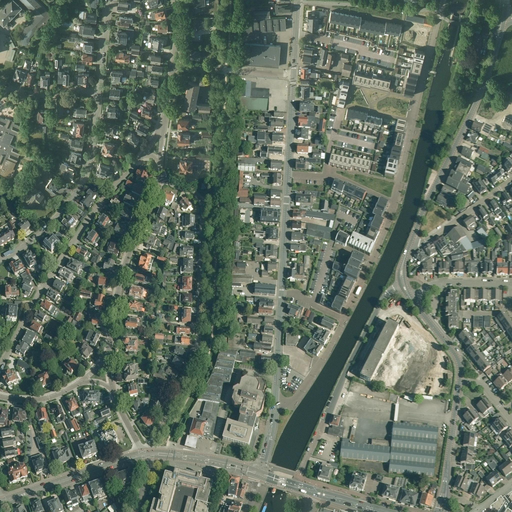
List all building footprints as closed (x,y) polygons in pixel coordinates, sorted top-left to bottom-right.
[(4,0),(2,2),(1,2),(0,2),(0,22),(1,22),(4,25),(8,29),(12,25),(8,21),(17,11),(21,15),(25,11),(21,8),(21,7),(13,0),(4,0)] [(21,32),(18,42),(28,45),(30,38),(41,26),(41,27),(42,27),(43,27),(44,27),(45,27),(46,27),(47,26),(48,26),(48,25),(49,24),(49,23),(49,22),(49,21),(48,20),(48,19),(51,16),(35,0),(20,0),(37,16),(21,32)] [(93,8),(97,8),(97,6),(98,2),(98,0),(85,0),(86,0),(85,5),(88,5),(93,6),(93,8)] [(127,10),(130,10),(131,3),(128,3),(119,2),(118,4),(117,9),(118,9),(117,11),(122,12),(122,9),(127,10)] [(79,18),(83,18),(86,19),(91,20),(91,22),(95,23),(96,20),(97,13),(90,12),(90,11),(87,11),(80,10),(79,18)] [(166,13),(164,12),(163,10),(155,12),(152,12),(153,15),(156,15),(156,18),(162,16),(162,19),(165,18),(165,16),(166,15),(166,13)] [(270,18),(270,11),(251,11),(251,19),(270,18)] [(433,21),(411,15),(407,14),(405,20),(432,26),(433,21)] [(118,24),(128,25),(129,21),(132,21),(133,18),(120,16),(119,20),(116,19),(116,23),(118,24)] [(244,27),(243,40),(259,39),(258,31),(286,30),(285,18),(245,20),(245,27),(244,27)] [(193,28),(207,29),(208,21),(194,20),(193,28)] [(163,32),(167,32),(167,30),(167,23),(158,23),(155,23),(155,26),(158,27),(158,30),(163,30),(163,32)] [(91,26),(80,24),(79,29),(84,30),(83,34),(93,36),(94,31),(95,31),(95,29),(94,28),(91,27),(91,26)] [(126,28),(126,32),(121,32),(122,30),(121,29),(118,29),(118,30),(117,31),(117,32),(115,31),(115,35),(117,35),(117,36),(116,36),(115,41),(116,41),(116,43),(120,44),(120,41),(126,42),(127,36),(133,36),(134,29),(126,28)] [(483,28),(482,34),(489,36),(490,30),(483,28)] [(474,32),(472,38),(470,37),(469,43),(471,43),(470,46),(479,49),(482,37),(481,37),(482,35),(479,34),(479,33),(474,32)] [(151,47),(162,48),(163,43),(165,43),(166,39),(163,39),(155,37),(155,38),(150,37),(149,41),(151,41),(151,47)] [(80,49),(83,50),(82,50),(92,51),(94,42),(87,41),(87,40),(84,40),(83,46),(80,46),(80,49)] [(245,43),(244,49),(243,64),(261,65),(277,67),(279,65),(281,46),(259,44),(245,43)] [(204,56),(205,51),(210,51),(210,48),(201,47),(201,50),(200,50),(200,51),(191,50),(190,58),(199,59),(200,55),(204,56)] [(117,53),(116,56),(116,57),(115,59),(116,59),(116,60),(125,61),(125,60),(129,61),(129,55),(126,54),(123,54),(123,52),(120,52),(120,53),(117,53)] [(82,62),(91,63),(92,62),(92,61),(91,60),(92,56),(87,55),(87,54),(83,53),(82,62)] [(160,62),(162,63),(163,59),(160,58),(161,56),(155,55),(152,54),(152,55),(149,54),(149,58),(151,58),(151,61),(160,62)] [(329,54),(326,67),(332,68),(335,55),(329,54)] [(303,56),(302,62),(310,63),(313,64),(314,58),(311,57),(303,56)] [(146,71),(161,72),(162,66),(153,65),(147,64),(146,71)] [(342,71),(341,75),(349,76),(350,73),(352,66),(344,64),(342,71)] [(310,77),(310,75),(310,73),(308,72),(308,68),(301,68),(301,76),(308,77),(310,77)] [(13,78),(21,81),(24,72),(17,69),(13,78)] [(32,84),(33,84),(35,74),(32,74),(33,71),(31,70),(30,73),(29,73),(26,82),(29,83),(29,84),(32,84)] [(63,82),(68,83),(68,73),(68,71),(59,70),(58,73),(58,81),(63,82)] [(409,70),(407,76),(417,78),(418,72),(419,73),(420,72),(409,70)] [(45,85),(49,85),(50,74),(50,71),(46,71),(46,74),(41,74),(41,80),(38,80),(38,84),(41,84),(40,85),(45,85)] [(123,72),(112,71),(111,72),(111,73),(112,74),(112,75),(112,79),(112,82),(116,82),(116,80),(122,80),(122,76),(125,76),(125,72),(123,72)] [(79,73),(78,79),(78,82),(84,82),(84,83),(88,83),(89,81),(91,81),(92,77),(89,77),(89,74),(83,73),(84,72),(82,72),(82,73),(79,73)] [(154,86),(157,87),(157,85),(158,85),(158,84),(160,83),(160,81),(159,80),(158,80),(159,77),(148,76),(148,79),(146,79),(146,83),(146,84),(150,85),(150,83),(154,84),(154,86)] [(183,106),(194,108),(199,82),(205,82),(205,78),(193,76),(192,81),(189,81),(183,106)] [(407,76),(406,81),(415,84),(417,78),(407,76)] [(343,81),(341,89),(347,90),(349,82),(343,81)] [(406,81),(405,87),(414,89),(415,84),(406,81)] [(239,110),(268,112),(269,90),(251,89),(251,84),(241,83),(239,110)] [(301,87),(300,96),(307,97),(309,97),(310,88),(307,88),(301,87)] [(405,87),(403,93),(412,96),(414,89),(405,87)] [(110,97),(119,98),(119,91),(123,91),(123,89),(111,88),(110,97)] [(149,103),(154,104),(155,105),(157,98),(156,98),(157,94),(153,93),(148,92),(145,92),(144,96),(147,96),(146,100),(150,101),(149,103)] [(339,97),(337,105),(343,106),(345,98),(339,97)] [(507,101),(503,98),(498,108),(503,111),(508,101),(507,101)] [(75,103),(74,114),(76,115),(80,115),(85,115),(86,109),(84,108),(84,106),(80,106),(80,108),(77,108),(77,104),(75,103)] [(56,112),(55,115),(63,116),(63,113),(63,112),(65,112),(65,109),(63,109),(63,104),(57,104),(56,109),(56,112)] [(107,110),(108,110),(108,111),(108,115),(108,117),(117,118),(117,116),(118,111),(121,112),(121,108),(118,108),(118,107),(115,107),(115,106),(113,106),(113,107),(108,106),(108,107),(107,108),(107,110)] [(146,117),(150,118),(150,116),(151,116),(152,115),(153,113),(152,112),(152,111),(152,109),(143,106),(143,107),(141,106),(140,109),(143,110),(142,113),(146,115),(146,117)] [(36,115),(36,119),(38,119),(38,123),(42,123),(43,120),(44,120),(44,123),(48,124),(48,120),(49,109),(39,109),(38,115),(36,115)] [(0,162),(2,164),(2,163),(3,164),(0,172),(0,173),(11,179),(15,169),(13,169),(16,163),(16,161),(17,161),(18,158),(18,157),(19,155),(20,155),(21,151),(22,149),(10,144),(14,134),(17,135),(18,133),(20,129),(21,126),(14,123),(15,122),(12,121),(12,120),(8,119),(6,118),(5,119),(0,117),(0,162)] [(299,125),(298,127),(305,128),(310,128),(311,122),(315,122),(319,126),(319,128),(318,133),(325,134),(325,131),(326,122),(313,118),(307,117),(307,120),(304,119),(299,118),(299,125)] [(511,124),(511,120),(505,117),(502,121),(501,124),(503,126),(503,127),(507,129),(507,128),(509,129),(511,126),(511,124)] [(178,126),(188,127),(190,127),(190,126),(191,126),(192,119),(178,118),(178,119),(177,119),(177,121),(177,122),(178,122),(178,126)] [(75,126),(74,128),(84,129),(84,127),(83,127),(84,123),(78,122),(75,122),(74,122),(75,119),(70,119),(70,121),(73,122),(73,124),(74,125),(75,126)] [(137,131),(141,133),(142,131),(145,132),(147,128),(149,125),(140,120),(139,120),(137,119),(135,123),(138,124),(136,127),(139,129),(137,131)] [(397,122),(396,128),(405,130),(407,125),(397,122)] [(482,130),(487,132),(489,129),(486,128),(475,122),(471,130),(480,134),(482,130)] [(105,131),(106,132),(106,134),(109,134),(109,132),(115,133),(117,133),(118,125),(116,124),(107,123),(107,127),(106,127),(106,128),(105,129),(105,131)] [(394,133),(394,134),(405,136),(404,136),(405,130),(396,128),(395,133),(394,133)] [(298,131),(298,140),(308,140),(308,131),(308,130),(305,129),(304,131),(298,131)] [(130,144),(134,146),(135,144),(138,141),(137,141),(139,139),(134,135),(135,135),(132,133),(130,131),(128,135),(130,136),(127,139),(132,142),(130,144)] [(179,143),(184,144),(184,142),(189,142),(189,138),(192,138),(193,133),(178,133),(178,142),(179,142),(179,143)] [(470,133),(466,141),(470,143),(471,142),(474,144),(476,144),(477,141),(476,140),(477,138),(474,136),(474,135),(470,133)] [(257,137),(257,143),(257,145),(259,145),(264,145),(267,146),(272,146),(272,144),(272,143),(274,143),(275,144),(276,144),(277,143),(282,143),(283,135),(273,135),(258,134),(257,137)] [(394,134),(392,139),(404,142),(405,136),(394,134)] [(68,147),(70,148),(81,150),(82,145),(83,145),(84,141),(83,141),(74,140),(70,139),(70,140),(69,140),(68,147)] [(391,144),(391,145),(403,147),(404,142),(392,139),(394,140),(392,145),(391,144)] [(102,150),(102,151),(107,152),(107,155),(111,156),(112,153),(113,148),(117,148),(118,144),(114,144),(114,143),(111,143),(111,142),(108,142),(105,142),(104,147),(103,147),(102,148),(102,150)] [(297,145),(297,154),(308,154),(308,146),(297,145)] [(390,150),(401,153),(403,147),(391,145),(390,150)] [(464,147),(461,154),(470,159),(473,152),(464,147)] [(390,150),(388,156),(400,159),(401,153),(390,150)] [(71,161),(76,162),(75,165),(79,166),(80,163),(81,159),(80,159),(81,154),(73,151),(73,152),(71,151),(68,160),(71,160),(71,161)] [(388,162),(399,165),(400,159),(388,156),(391,157),(389,162),(388,162)] [(197,171),(198,171),(198,165),(192,165),(192,161),(195,161),(195,158),(188,158),(188,157),(185,157),(185,160),(180,160),(180,170),(179,173),(185,173),(185,170),(192,171),(193,172),(196,172),(197,171)] [(296,163),(296,170),(305,170),(308,170),(309,164),(309,163),(318,164),(319,159),(306,159),(305,163),(296,163)] [(466,178),(469,173),(470,172),(469,172),(473,166),(459,159),(456,165),(456,166),(453,172),(452,171),(450,174),(449,177),(450,177),(446,185),(467,196),(472,191),(470,189),(471,187),(467,185),(469,180),(466,178)] [(507,173),(511,170),(506,162),(504,164),(505,166),(503,167),(507,173)] [(75,169),(69,166),(69,165),(66,163),(65,164),(62,163),(60,168),(65,170),(63,174),(64,174),(63,177),(69,179),(70,177),(72,178),(72,177),(73,177),(74,175),(73,174),(75,169)] [(101,173),(112,177),(113,172),(111,172),(112,167),(109,167),(110,166),(100,163),(99,168),(98,168),(97,172),(97,174),(101,176),(101,173)] [(256,173),(256,166),(239,165),(238,172),(256,173)] [(144,183),(144,182),(145,180),(146,181),(148,176),(147,175),(148,173),(140,170),(139,173),(138,173),(136,176),(137,177),(137,179),(136,182),(139,183),(143,184),(144,183)] [(493,176),(498,181),(502,178),(501,177),(504,175),(499,170),(495,173),(496,174),(493,176)] [(33,171),(28,176),(34,180),(38,176),(33,171)] [(236,188),(235,197),(248,198),(249,189),(242,189),(243,175),(246,176),(249,176),(249,173),(237,172),(236,188)] [(273,176),(272,180),(272,186),(280,186),(281,177),(273,176)] [(498,181),(493,176),(491,178),(490,177),(488,178),(489,179),(493,185),(498,181)] [(52,178),(46,186),(53,192),(56,188),(59,183),(52,178)] [(332,187),(331,191),(336,193),(341,183),(336,180),(332,187)] [(479,181),(473,185),(480,195),(483,193),(486,191),(485,191),(486,190),(479,181)] [(132,193),(140,197),(144,190),(141,188),(142,187),(138,186),(138,187),(128,182),(126,186),(134,189),(132,193)] [(341,183),(336,193),(341,195),(342,194),(341,194),(346,185),(341,183)] [(346,185),(341,194),(342,194),(346,197),(351,186),(346,184),(346,185)] [(351,186),(346,197),(351,199),(356,189),(351,186)] [(445,186),(441,193),(450,198),(457,202),(459,199),(455,197),(457,194),(453,192),(454,191),(445,186)] [(32,205),(36,201),(38,202),(39,201),(44,206),(48,202),(44,198),(45,197),(42,195),(43,194),(39,190),(38,191),(36,188),(34,190),(33,188),(31,190),(32,192),(29,196),(28,195),(25,197),(27,198),(25,199),(30,204),(31,204),(32,205)] [(356,189),(351,199),(356,201),(361,191),(356,189)] [(85,198),(92,204),(95,202),(93,201),(96,198),(90,192),(89,192),(88,191),(86,194),(87,195),(85,198)] [(361,191),(356,201),(357,200),(362,202),(366,193),(361,191)] [(296,196),(296,203),(304,204),(309,205),(310,197),(316,198),(317,193),(305,192),(305,196),(296,196)] [(164,201),(172,204),(174,196),(173,196),(173,195),(169,193),(169,194),(166,193),(164,201)] [(506,194),(501,198),(503,201),(501,202),(503,206),(505,205),(507,207),(508,210),(510,212),(511,211),(511,207),(511,208),(508,203),(511,201),(506,194)] [(436,202),(445,207),(449,200),(440,195),(436,202)] [(124,204),(135,209),(137,204),(138,204),(139,203),(139,202),(139,201),(139,200),(130,196),(129,199),(127,198),(124,204)] [(92,204),(85,198),(81,202),(81,203),(80,204),(82,206),(83,205),(87,208),(88,209),(92,204)] [(180,204),(186,211),(191,207),(191,206),(190,203),(189,204),(185,199),(180,204)] [(378,199),(376,204),(386,209),(389,203),(378,199)] [(115,213),(117,215),(121,211),(121,210),(123,208),(120,206),(121,206),(114,200),(108,207),(107,209),(110,212),(111,210),(115,213)] [(502,210),(500,211),(499,209),(494,202),(489,205),(492,210),(491,210),(492,212),(493,211),(494,212),(495,214),(497,213),(499,216),(504,213),(502,210)] [(376,204),(373,210),(383,215),(386,209),(376,204)] [(125,222),(129,224),(130,222),(133,217),(132,217),(133,215),(128,212),(128,211),(125,209),(123,213),(121,213),(120,214),(119,216),(126,220),(125,222)] [(163,221),(166,222),(167,219),(165,218),(167,212),(160,210),(158,215),(157,215),(156,217),(157,218),(156,219),(163,222),(163,221)] [(373,210),(371,216),(374,217),(381,220),(383,215),(373,210)] [(483,210),(478,213),(480,217),(479,217),(481,220),(482,220),(483,220),(484,222),(489,219),(488,216),(483,210)] [(258,212),(258,223),(261,223),(278,224),(279,212),(261,211),(261,212),(258,212)] [(306,215),(305,217),(325,221),(334,222),(336,216),(306,211),(306,212),(306,215)] [(100,226),(104,228),(110,233),(114,228),(109,224),(110,222),(109,221),(101,216),(96,223),(97,224),(95,226),(99,228),(100,226)] [(374,217),(371,223),(373,223),(382,227),(384,221),(381,220),(374,217)] [(470,217),(462,223),(467,229),(475,223),(470,217)] [(73,218),(71,220),(69,218),(65,222),(62,225),(63,226),(61,228),(64,230),(66,228),(70,231),(72,228),(76,224),(76,223),(77,221),(75,219),(73,218)] [(19,221),(20,222),(21,224),(18,227),(23,233),(30,228),(29,226),(30,225),(27,221),(26,222),(23,219),(19,221)] [(293,222),(292,230),(301,231),(301,229),(301,223),(297,223),(293,222)] [(373,223),(371,228),(379,232),(382,227),(373,223)] [(307,230),(306,236),(329,241),(332,229),(309,224),(307,230)] [(115,233),(123,237),(123,236),(124,236),(125,234),(125,233),(125,232),(126,230),(117,226),(115,225),(114,229),(112,232),(115,233)] [(167,229),(164,228),(162,227),(159,226),(159,227),(154,225),(151,231),(159,234),(162,235),(164,236),(167,229)] [(459,242),(466,252),(493,244),(479,226),(476,229),(478,232),(476,233),(483,241),(471,245),(465,237),(466,237),(459,227),(447,236),(454,246),(459,242)] [(370,228),(367,233),(377,238),(379,232),(371,228),(370,228)] [(4,233),(2,235),(7,243),(11,240),(12,241),(14,239),(14,238),(10,231),(9,230),(7,229),(4,233)] [(85,241),(88,243),(89,242),(93,244),(95,241),(96,242),(99,238),(98,237),(91,232),(86,239),(85,241)] [(337,238),(335,242),(340,244),(345,234),(340,232),(337,238)] [(366,233),(363,239),(370,242),(374,244),(377,238),(367,233),(366,233)] [(292,234),(291,241),(300,242),(300,240),(303,241),(303,235),(300,235),(292,234)] [(345,234),(340,244),(345,247),(350,237),(345,234)] [(353,234),(348,246),(370,256),(375,246),(373,245),(374,244),(370,242),(363,239),(353,234)] [(167,241),(174,244),(175,237),(169,235),(167,241)] [(447,236),(442,239),(441,237),(440,238),(433,243),(435,246),(436,247),(438,250),(440,253),(441,256),(446,255),(444,252),(446,250),(450,255),(462,247),(459,242),(454,246),(447,236)] [(45,245),(43,247),(46,250),(47,248),(51,252),(60,244),(53,237),(48,242),(47,241),(44,245),(45,245)] [(147,246),(146,248),(150,250),(151,247),(154,248),(155,245),(159,246),(161,243),(154,240),(154,239),(151,237),(150,239),(148,237),(145,245),(147,246)] [(166,248),(169,250),(172,251),(174,245),(171,244),(165,241),(163,245),(167,246),(166,248)] [(111,245),(108,244),(107,248),(109,249),(108,253),(113,255),(112,257),(116,258),(117,256),(119,252),(118,252),(120,248),(111,245)] [(431,244),(427,247),(424,249),(430,258),(433,255),(434,255),(432,251),(435,249),(431,244)] [(463,253),(466,252),(462,247),(450,255),(446,250),(444,252),(446,255),(441,256),(443,258),(447,257),(447,261),(449,265),(449,268),(451,268),(451,274),(453,274),(457,274),(457,275),(459,275),(459,274),(463,274),(463,270),(463,265),(463,259),(463,253)] [(87,256),(88,257),(89,257),(91,255),(87,253),(80,248),(79,250),(78,250),(76,254),(75,256),(79,258),(80,256),(84,259),(84,258),(85,259),(87,256)] [(424,255),(421,251),(414,256),(417,260),(418,260),(422,265),(429,260),(427,257),(426,258),(423,255),(424,255)] [(30,268),(37,265),(36,263),(34,260),(36,260),(34,256),(32,257),(31,254),(24,258),(28,266),(30,268)] [(334,263),(332,270),(346,277),(356,281),(356,282),(360,274),(358,274),(364,260),(354,255),(347,269),(334,263)] [(142,258),(140,262),(152,266),(154,258),(151,257),(146,256),(145,257),(144,256),(143,258),(142,258)] [(232,274),(245,275),(245,264),(237,263),(237,261),(232,260),(232,274)] [(15,262),(15,264),(14,265),(10,267),(8,268),(10,272),(12,270),(15,276),(19,273),(20,274),(24,271),(19,262),(17,261),(15,262)] [(70,265),(69,264),(67,267),(68,268),(68,269),(78,274),(80,269),(81,269),(82,267),(81,267),(81,266),(71,261),(70,265)] [(108,273),(111,274),(112,272),(114,268),(115,264),(107,262),(105,261),(104,264),(105,264),(104,266),(105,266),(103,270),(108,271),(108,273)] [(152,266),(140,262),(139,267),(140,267),(140,269),(141,270),(141,271),(146,273),(147,271),(150,272),(152,266)] [(262,276),(268,277),(268,273),(272,273),(272,271),(276,272),(276,265),(268,264),(268,265),(264,264),(264,271),(262,271),(262,276)] [(296,272),(295,280),(303,281),(304,268),(308,269),(308,267),(309,268),(309,266),(304,265),(298,265),(298,268),(297,272),(296,272)] [(439,274),(442,274),(442,275),(445,275),(445,274),(449,274),(449,270),(448,270),(448,265),(439,265),(439,270),(439,274)] [(426,275),(427,275),(428,275),(428,274),(432,274),(432,271),(432,266),(427,266),(422,266),(422,270),(422,271),(420,271),(420,274),(422,274),(426,274),(426,275)] [(288,272),(287,280),(295,280),(296,272),(291,272),(291,270),(288,270),(288,272)] [(64,278),(68,281),(70,279),(72,280),(73,277),(71,276),(72,276),(64,271),(63,273),(61,276),(61,277),(60,278),(63,280),(64,278)] [(101,276),(98,276),(98,275),(90,273),(88,280),(96,282),(99,283),(98,286),(103,287),(102,289),(106,290),(107,288),(109,287),(109,285),(108,284),(108,281),(100,279),(101,276)] [(143,284),(147,285),(148,282),(147,281),(148,278),(142,276),(142,277),(137,276),(135,282),(143,284)] [(231,284),(252,285),(252,277),(232,276),(231,284)] [(342,281),(342,282),(353,287),(356,281),(346,277),(344,282),(342,281)] [(22,290),(23,290),(22,291),(26,292),(25,294),(29,296),(30,294),(33,288),(30,287),(31,284),(30,284),(30,283),(24,280),(21,286),(22,290)] [(53,288),(61,293),(63,289),(65,290),(66,287),(65,286),(58,281),(56,283),(54,286),(54,287),(53,288)] [(342,282),(340,287),(351,292),(353,287),(342,282)] [(253,295),(264,295),(264,286),(254,286),(253,295)] [(266,286),(266,295),(275,296),(275,287),(266,286)] [(340,287),(337,293),(348,298),(351,292),(340,287)] [(11,289),(6,289),(6,293),(6,298),(17,297),(17,296),(19,296),(19,292),(16,292),(16,288),(11,289)] [(131,295),(143,297),(144,295),(145,295),(145,293),(142,292),(142,290),(133,288),(131,295)] [(50,299),(56,303),(60,298),(58,297),(51,292),(49,294),(47,297),(47,298),(46,299),(49,301),(50,299)] [(445,317),(451,318),(451,317),(455,317),(455,297),(457,297),(457,292),(448,292),(447,297),(446,297),(445,317)] [(337,293),(334,298),(345,303),(346,303),(348,298),(337,293)] [(73,303),(73,302),(64,297),(63,300),(75,307),(76,305),(73,303)] [(97,310),(102,311),(102,309),(104,309),(105,304),(106,299),(97,297),(97,298),(95,297),(94,301),(95,301),(94,303),(93,302),(93,307),(98,308),(97,310)] [(261,302),(261,303),(261,306),(264,306),(264,309),(273,310),(273,309),(274,308),(274,306),(273,305),(272,305),(272,302),(268,302),(268,299),(263,299),(255,298),(255,303),(260,303),(260,302),(261,302)] [(334,298),(332,304),(342,308),(345,303),(334,298)] [(41,308),(40,310),(43,311),(44,310),(49,312),(50,310),(52,311),(54,308),(52,307),(45,302),(43,305),(43,304),(41,308)] [(128,307),(129,308),(129,310),(141,312),(143,305),(130,303),(130,305),(129,305),(128,307)] [(332,304),(329,309),(340,314),(342,308),(332,304)] [(6,319),(6,322),(11,322),(11,320),(12,320),(12,319),(16,320),(18,308),(7,307),(6,319)] [(289,307),(288,310),(290,311),(288,315),(293,317),(296,318),(298,319),(300,316),(302,317),(304,309),(301,308),(300,311),(299,311),(299,310),(289,307)] [(35,318),(34,320),(37,322),(38,320),(43,323),(44,320),(46,321),(48,319),(46,317),(39,313),(37,315),(35,318)] [(77,313),(76,314),(75,313),(73,320),(77,322),(79,323),(82,316),(77,313)] [(390,313),(359,375),(372,381),(404,320),(390,313)] [(495,320),(498,324),(507,318),(504,313),(497,318),(495,320)] [(96,329),(101,329),(101,327),(102,323),(103,317),(95,316),(91,315),(89,315),(89,321),(92,321),(92,325),(97,326),(96,329)] [(451,317),(451,318),(451,320),(448,320),(448,329),(459,329),(459,320),(461,320),(461,317),(456,317),(455,317),(451,317)] [(126,329),(136,330),(137,328),(141,329),(142,320),(140,320),(128,318),(127,324),(126,329)] [(321,318),(320,321),(323,323),(321,326),(331,331),(332,331),(334,328),(333,327),(333,326),(334,324),(324,319),(324,320),(321,318)] [(510,322),(507,318),(498,324),(501,329),(510,322)] [(80,328),(82,325),(73,321),(70,328),(73,330),(75,325),(80,328)] [(511,327),(511,324),(510,322),(501,329),(504,333),(506,331),(506,332),(511,327)] [(32,327),(30,330),(38,334),(40,335),(43,329),(41,328),(34,324),(32,324),(31,326),(32,327)] [(286,335),(285,346),(296,347),(298,344),(298,336),(291,336),(292,326),(287,326),(286,335)] [(318,329),(312,339),(319,343),(324,346),(330,336),(325,333),(318,329)] [(85,341),(86,342),(91,344),(90,346),(94,348),(95,346),(96,346),(98,341),(100,336),(90,332),(90,333),(87,331),(85,334),(87,335),(87,337),(85,341)] [(26,338),(37,344),(38,342),(36,341),(38,338),(36,337),(36,336),(28,332),(27,333),(26,333),(26,334),(26,336),(26,338)] [(458,337),(461,341),(470,335),(469,333),(467,334),(465,332),(458,337)] [(470,335),(461,341),(465,346),(474,339),(471,335),(470,335)] [(182,338),(179,337),(175,337),(174,344),(178,344),(189,345),(190,344),(190,342),(189,341),(189,339),(185,339),(185,338),(182,337),(182,338)] [(304,337),(297,347),(306,353),(308,350),(313,354),(317,357),(323,348),(319,346),(314,342),(313,343),(308,339),(304,337)] [(37,344),(26,338),(25,339),(24,339),(23,340),(22,341),(22,343),(32,348),(34,345),(36,346),(37,344)] [(465,346),(468,350),(473,346),(473,347),(476,345),(472,341),(474,339),(465,346)] [(138,345),(138,342),(136,342),(135,341),(134,341),(133,340),(132,341),(132,342),(125,342),(124,343),(124,346),(125,347),(126,347),(126,352),(129,353),(129,355),(134,356),(134,353),(137,353),(138,345)] [(15,354),(19,356),(20,354),(24,356),(26,352),(29,353),(30,350),(28,349),(28,348),(21,344),(19,348),(18,348),(16,352),(15,354)] [(81,344),(76,351),(83,356),(82,358),(85,361),(87,359),(90,356),(92,356),(93,354),(93,352),(85,346),(81,344)] [(254,351),(270,353),(270,352),(271,352),(271,350),(270,348),(271,346),(265,346),(265,345),(262,345),(255,344),(254,351)] [(476,350),(473,347),(473,346),(468,350),(466,351),(470,356),(476,350)] [(172,353),(177,355),(185,358),(186,358),(187,356),(186,355),(188,352),(184,351),(182,350),(183,350),(180,349),(176,347),(176,348),(174,347),(172,353)] [(202,393),(197,401),(206,403),(202,418),(200,417),(199,422),(194,421),(190,435),(197,438),(203,439),(203,438),(212,441),(218,409),(221,394),(223,384),(229,385),(232,372),(235,362),(238,350),(232,350),(227,349),(220,348),(220,350),(218,356),(217,362),(216,364),(215,367),(215,369),(214,371),(213,373),(212,375),(209,381),(208,383),(206,386),(205,388),(204,390),(202,393)] [(255,353),(241,351),(238,350),(235,362),(244,363),(245,358),(254,359),(255,353)] [(480,354),(476,350),(470,356),(473,360),(480,354)] [(482,353),(480,354),(473,360),(476,364),(483,359),(485,357),(482,353)] [(69,376),(70,376),(75,372),(77,372),(78,371),(78,369),(68,358),(61,364),(68,371),(67,373),(67,374),(69,376)] [(173,358),(171,361),(170,363),(180,368),(181,367),(182,367),(182,366),(182,365),(183,362),(175,359),(173,358)] [(476,364),(480,368),(486,363),(483,359),(476,364)] [(19,361),(17,365),(28,370),(30,366),(19,361)] [(489,361),(486,363),(480,368),(483,373),(484,372),(490,367),(488,365),(490,363),(489,361)] [(125,371),(125,374),(137,373),(136,367),(134,367),(132,367),(132,366),(129,366),(129,367),(124,368),(124,369),(124,371),(125,371)] [(174,370),(169,368),(165,366),(164,366),(163,368),(162,368),(158,374),(160,375),(160,376),(154,374),(153,377),(164,381),(165,378),(161,376),(162,376),(164,377),(166,374),(172,377),(171,379),(174,381),(175,379),(176,378),(177,376),(178,373),(173,370),(174,370)] [(387,369),(383,380),(388,382),(393,371),(387,369)] [(508,384),(511,380),(511,378),(505,370),(502,372),(504,374),(502,376),(508,384)] [(16,375),(15,373),(15,372),(12,374),(12,373),(10,375),(9,374),(7,375),(5,376),(6,377),(3,379),(2,380),(3,382),(5,382),(7,386),(8,388),(12,386),(11,384),(19,380),(16,375)] [(50,387),(51,385),(47,375),(46,375),(45,373),(42,374),(43,377),(38,379),(42,388),(46,387),(48,388),(50,387)] [(138,373),(137,373),(125,374),(125,378),(125,380),(126,380),(126,381),(136,380),(135,376),(138,376),(138,373)] [(504,388),(508,384),(502,376),(500,378),(498,375),(496,377),(504,388)] [(495,382),(493,384),(499,391),(504,388),(496,377),(493,379),(495,382)] [(376,384),(359,378),(358,381),(375,387),(376,384)] [(155,382),(158,383),(163,386),(161,388),(169,392),(171,386),(160,381),(156,379),(155,382)] [(255,419),(255,418),(256,418),(261,415),(265,401),(262,396),(261,395),(264,394),(265,386),(263,381),(257,380),(255,381),(254,383),(253,383),(254,381),(250,380),(249,381),(246,380),(241,383),(239,390),(238,389),(233,392),(232,394),(234,395),(234,396),(232,395),(231,399),(232,400),(231,403),(234,408),(241,410),(239,417),(240,417),(237,427),(252,431),(253,432),(254,431),(255,430),(256,430),(254,428),(255,428),(256,428),(256,427),(257,427),(257,426),(258,425),(258,424),(258,423),(258,422),(258,421),(257,420),(256,419),(255,419)] [(137,395),(140,395),(138,386),(136,387),(135,386),(128,388),(129,392),(128,393),(129,396),(130,396),(130,397),(134,396),(135,397),(138,396),(137,395)] [(88,403),(91,403),(91,394),(85,394),(85,397),(84,397),(84,401),(82,401),(82,405),(85,405),(85,404),(88,404),(88,403)] [(91,394),(91,403),(91,404),(94,404),(94,403),(99,403),(98,399),(102,399),(102,394),(98,394),(91,394)] [(481,404),(487,412),(492,408),(485,400),(481,404)] [(76,406),(73,401),(71,402),(70,402),(69,402),(69,403),(67,404),(71,414),(73,418),(76,416),(80,414),(77,408),(77,407),(77,406),(76,406)] [(139,414),(142,412),(141,410),(145,407),(142,403),(140,404),(138,402),(133,405),(137,412),(137,411),(139,414)] [(151,411),(157,414),(157,413),(158,413),(159,411),(161,406),(155,403),(154,403),(152,402),(151,404),(153,406),(151,411)] [(489,414),(487,412),(481,404),(476,407),(481,412),(478,414),(482,419),(489,414)] [(61,421),(61,420),(62,422),(65,421),(64,419),(60,407),(57,408),(57,407),(53,409),(54,409),(51,410),(52,414),(55,414),(56,419),(60,418),(61,421)] [(7,428),(11,428),(11,422),(7,422),(7,423),(7,422),(7,411),(2,411),(2,409),(0,409),(0,425),(6,426),(7,426),(7,428)] [(98,425),(107,421),(105,417),(110,415),(108,409),(104,410),(104,411),(100,413),(102,418),(96,420),(98,425)] [(37,413),(38,415),(35,416),(36,420),(38,420),(40,427),(40,429),(49,427),(48,421),(47,421),(45,412),(44,411),(43,411),(42,412),(37,413)] [(478,423),(482,419),(478,414),(476,416),(472,411),(467,414),(474,423),(476,421),(478,423)] [(146,426),(151,426),(154,420),(147,416),(145,413),(143,415),(144,417),(143,417),(143,419),(142,420),(146,426)] [(472,424),(474,423),(467,414),(463,418),(467,423),(465,425),(470,431),(472,429),(471,428),(473,427),(472,424)] [(342,439),(353,440),(358,418),(342,417),(341,419),(332,416),(330,426),(332,427),(332,429),(329,428),(327,434),(337,437),(342,439)] [(489,424),(491,427),(491,428),(491,429),(493,432),(496,430),(504,424),(500,419),(496,423),(494,420),(493,421),(489,424)] [(71,422),(73,426),(76,432),(80,431),(77,424),(75,420),(71,422)] [(394,425),(392,442),(372,440),(371,447),(341,444),(340,459),(389,464),(388,473),(433,478),(438,429),(422,427),(422,424),(410,423),(410,426),(394,425)] [(252,431),(237,427),(228,424),(223,440),(248,447),(252,431)] [(498,435),(500,438),(505,434),(503,431),(507,428),(504,424),(496,430),(499,434),(498,435)] [(13,430),(1,432),(0,432),(0,439),(2,439),(12,438),(12,437),(15,437),(13,430)] [(108,434),(103,436),(101,432),(97,434),(99,438),(102,444),(104,443),(106,448),(107,448),(108,451),(112,449),(110,446),(111,445),(115,443),(116,443),(117,441),(115,441),(114,438),(115,437),(115,435),(114,433),(113,433),(112,433),(108,435),(108,434)] [(464,441),(474,442),(475,437),(477,437),(478,436),(482,437),(482,436),(476,435),(477,434),(470,433),(470,436),(465,435),(464,441)] [(505,434),(500,438),(495,442),(497,444),(500,442),(503,440),(506,444),(511,439),(511,433),(507,436),(505,434)] [(198,441),(187,438),(186,445),(185,448),(195,451),(196,447),(198,441)] [(13,447),(16,447),(15,440),(3,442),(3,445),(2,445),(1,446),(1,449),(2,450),(13,448),(13,447)] [(468,450),(474,451),(475,448),(473,448),(474,442),(464,441),(463,446),(468,447),(468,450)] [(91,458),(92,457),(97,455),(94,444),(93,444),(93,442),(87,444),(88,446),(79,449),(83,460),(89,458),(90,459),(90,458),(91,458)] [(67,461),(72,459),(68,449),(63,451),(63,452),(60,453),(60,452),(59,453),(57,448),(51,450),(52,453),(55,452),(55,454),(53,455),(57,466),(58,465),(59,467),(62,465),(62,464),(67,462),(67,461)] [(19,459),(18,457),(17,450),(5,452),(5,455),(2,455),(3,459),(6,459),(14,458),(15,459),(19,459)] [(461,458),(472,459),(472,454),(474,454),(474,451),(468,450),(467,453),(462,452),(461,458)] [(31,459),(31,460),(36,475),(42,473),(43,473),(47,472),(44,460),(43,460),(42,455),(31,459)] [(465,467),(472,468),(472,465),(471,465),(472,459),(461,458),(461,463),(466,464),(465,467)] [(511,468),(507,462),(503,466),(510,474),(511,472),(511,468)] [(329,470),(330,467),(338,469),(339,465),(329,463),(328,466),(322,464),(321,468),(319,475),(316,475),(315,479),(317,479),(317,480),(329,483),(332,471),(329,470)] [(20,480),(21,480),(21,481),(22,481),(23,481),(23,480),(23,479),(24,479),(27,478),(25,473),(27,473),(24,466),(16,469),(16,470),(20,480)] [(510,474),(503,466),(499,469),(505,478),(510,474)] [(16,481),(20,480),(16,470),(13,471),(12,471),(12,469),(8,470),(9,473),(8,473),(9,475),(9,476),(9,478),(10,478),(10,479),(8,480),(10,484),(12,484),(16,482),(16,481)] [(201,475),(199,474),(198,474),(198,475),(198,476),(197,480),(194,479),(195,478),(183,475),(180,470),(179,471),(178,471),(174,470),(173,474),(170,474),(169,477),(165,476),(159,498),(160,499),(159,503),(154,502),(152,509),(153,509),(151,511),(211,511),(212,511),(208,510),(210,505),(206,504),(210,489),(211,490),(213,483),(200,479),(201,477),(201,475)] [(129,491),(128,486),(133,484),(135,483),(135,482),(135,481),(135,479),(133,478),(131,479),(130,474),(130,473),(129,473),(128,473),(128,472),(127,473),(125,474),(122,475),(119,476),(119,475),(118,476),(118,477),(118,478),(121,487),(121,488),(123,493),(127,492),(129,491)] [(366,477),(361,476),(361,474),(354,472),(353,475),(350,484),(347,484),(346,487),(349,488),(349,489),(355,490),(362,492),(366,477)] [(494,473),(490,476),(497,485),(501,481),(494,473)] [(454,488),(459,490),(463,480),(460,479),(461,476),(459,475),(454,488)] [(497,485),(490,476),(486,480),(492,488),(497,485)] [(238,492),(240,480),(234,478),(229,477),(228,482),(228,483),(228,484),(228,496),(237,498),(238,492)] [(393,488),(392,488),(389,499),(395,501),(399,490),(396,489),(397,486),(398,486),(399,480),(396,479),(393,488)] [(467,486),(469,487),(472,481),(469,480),(468,482),(463,480),(459,490),(464,492),(467,486)] [(477,483),(472,481),(469,487),(472,488),(469,495),(475,497),(479,487),(476,486),(477,483)] [(90,486),(89,486),(94,499),(98,498),(99,501),(107,498),(101,482),(100,482),(97,483),(93,484),(94,484),(90,486)] [(246,493),(248,488),(244,486),(243,488),(240,487),(239,493),(237,498),(243,500),(245,492),(246,493)] [(382,498),(389,499),(392,488),(385,486),(385,487),(384,486),(383,490),(384,491),(382,496),(382,498)] [(479,487),(475,497),(480,499),(483,491),(487,492),(490,490),(487,486),(484,487),(484,489),(479,487)] [(85,500),(86,502),(91,500),(88,492),(86,487),(83,488),(82,487),(80,488),(80,489),(79,489),(81,495),(82,497),(82,498),(83,498),(84,501),(85,500)] [(401,503),(407,505),(411,492),(409,491),(409,494),(403,493),(401,503)] [(63,495),(63,496),(68,508),(69,508),(73,507),(78,505),(77,501),(74,492),(68,494),(68,493),(67,493),(66,492),(64,493),(63,494),(63,495)] [(412,492),(411,492),(407,505),(414,507),(417,496),(412,495),(412,492)] [(504,500),(502,502),(506,507),(504,510),(505,510),(503,511),(507,511),(508,511),(511,511),(511,509),(510,508),(511,505),(511,493),(504,500)] [(52,503),(56,511),(62,511),(61,508),(62,508),(61,505),(60,505),(58,501),(58,500),(57,501),(54,502),(52,503)] [(508,511),(507,511),(503,511),(505,510),(504,510),(506,507),(502,502),(501,500),(496,503),(497,504),(490,510),(491,511),(508,511)] [(42,511),(39,502),(35,504),(33,503),(32,504),(31,505),(33,511),(32,511),(42,511)] [(231,510),(238,511),(239,511),(242,505),(233,502),(232,504),(231,504),(230,506),(231,507),(231,510)] [(56,511),(52,503),(48,505),(48,506),(48,505),(50,510),(49,510),(49,511),(56,511)]
